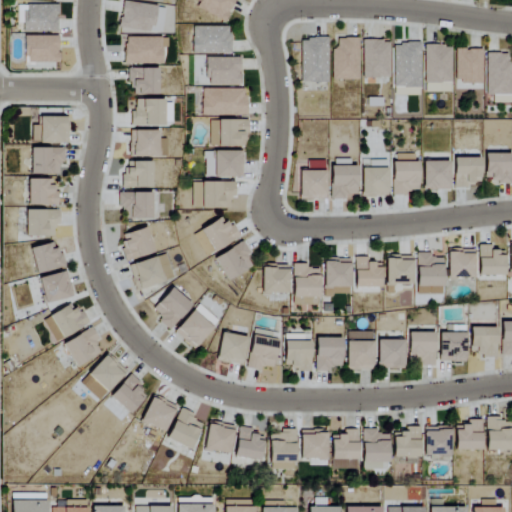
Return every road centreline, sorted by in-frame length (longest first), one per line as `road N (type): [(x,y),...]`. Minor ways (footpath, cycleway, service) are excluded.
road 1 (residential): [(95,88),(100,125),(87,239),(111,306),(161,361),(198,384),(282,400),(416,397),(511,384)]
road 2 (residential): [(283,230),(264,207),(277,112),(266,22),(288,7)]
road 3 (residential): [(511,212),(283,230)]
road 4 (residential): [(288,7),(511,22)]
